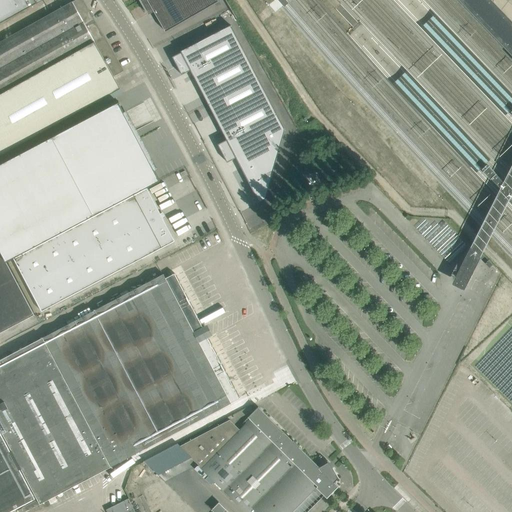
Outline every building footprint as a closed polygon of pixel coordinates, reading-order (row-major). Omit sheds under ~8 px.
[(0,0),(0,24),(43,0),(0,0)] [(0,90),(103,34),(83,0),(75,0),(0,42),(0,90)] [(217,0),(140,0),(148,14),(154,11),(166,32),(219,2),(217,0)] [(511,21),(491,0),(458,0),(511,56),(511,21)] [(181,52),(172,57),(182,75),(191,70),(227,140),(218,144),(227,163),(236,158),(259,201),(258,201),(259,202),(266,199),(285,130),(231,25),(180,51),(181,52)] [(114,77),(123,71),(103,34),(0,90),(0,156),(121,89),(114,77)] [(16,256),(147,188),(160,181),(155,170),(151,172),(131,133),(115,142),(105,123),(124,113),(119,103),(0,165),(0,253),(2,253),(7,261),(16,256)] [(511,113),(511,169),(509,177),(504,185),(487,166),(486,166),(487,167),(483,170),(502,190),(498,196),(480,233),(468,256),(470,257),(461,274),(459,273),(455,282),(464,287),(468,278),(466,277),(475,260),(477,261),(487,240),(505,204),(507,200),(511,204),(511,113)] [(42,311),(162,248),(162,247),(174,241),(162,219),(160,214),(148,192),(149,191),(147,188),(14,258),(42,311)] [(416,227),(422,233),(431,225),(425,219),(416,227)] [(423,235),(430,242),(448,225),(445,222),(441,226),(437,222),(423,235)] [(437,251),(456,234),(450,227),(431,244),(437,251)] [(439,252),(445,259),(463,241),(457,235),(439,252)] [(468,247),(465,243),(446,260),(450,264),(468,247)] [(0,332),(35,315),(7,261),(2,253),(0,253),(0,332)] [(73,385),(0,423),(0,427),(26,476),(88,444),(93,453),(101,448),(111,467),(231,403),(239,398),(207,338),(201,328),(203,327),(175,274),(169,277),(167,272),(163,274),(48,335),(73,385)] [(0,359),(0,423),(73,385),(48,335),(0,359)] [(246,422),(246,423),(239,430),(230,420),(180,446),(245,511),(307,511),(334,485),(333,483),(338,478),(339,478),(333,468),(331,468),(326,463),(318,468),(258,409),(246,422)] [(0,511),(9,511),(36,499),(31,490),(0,431),(0,511)] [(107,511),(135,511),(128,499),(106,510),(107,511)]
